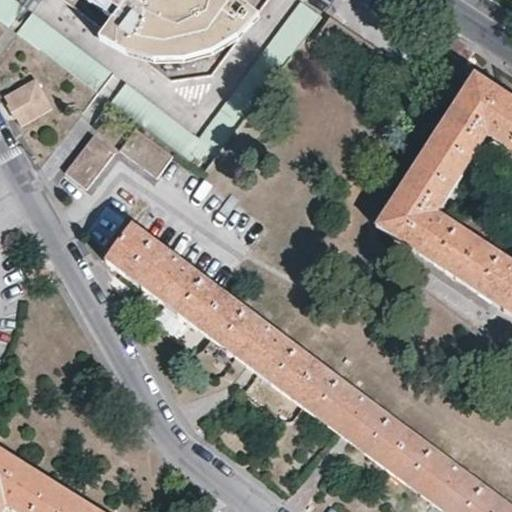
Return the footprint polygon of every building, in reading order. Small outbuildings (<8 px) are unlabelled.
[(24,5),(18,0),(0,0),(0,18),(9,25),(24,5)] [(63,0),(107,33),(111,27),(128,40),(141,24),(158,0),(63,0)] [(302,0),(201,136),(127,81),(112,102),(205,172),(322,15),(302,0)] [(183,0),(157,36),(140,57),(170,79),(212,73),(267,0),(183,0)] [(158,0),(141,24),(157,36),(183,0),(158,0)] [(115,72),(34,12),(18,32),(96,90),(100,92),(115,72)] [(331,16),(315,37),(399,101),(416,79),(402,69),(376,50),(353,33),(339,22),(331,16)] [(111,27),(107,33),(140,57),(157,36),(141,24),(128,40),(111,27)] [(511,316),(511,102),(473,77),(375,227),(511,316)] [(54,108),(37,78),(5,96),(9,103),(18,118),(22,126),(54,108)] [(137,128),(120,150),(157,178),(173,156),(137,128)] [(65,173),(87,189),(115,152),(93,136),(65,173)] [(511,511),(511,507),(132,226),(106,262),(133,282),(252,369),(345,439),(437,506),(444,511),(511,511)] [(101,511),(0,450),(0,511),(101,511)]
